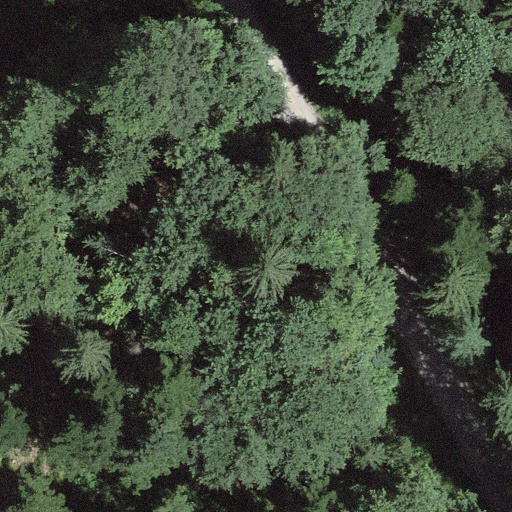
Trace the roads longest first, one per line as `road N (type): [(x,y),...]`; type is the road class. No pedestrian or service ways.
road 1 (track): [(220,0),(511,495)]
road 2 (track): [(283,116),(511,198)]
